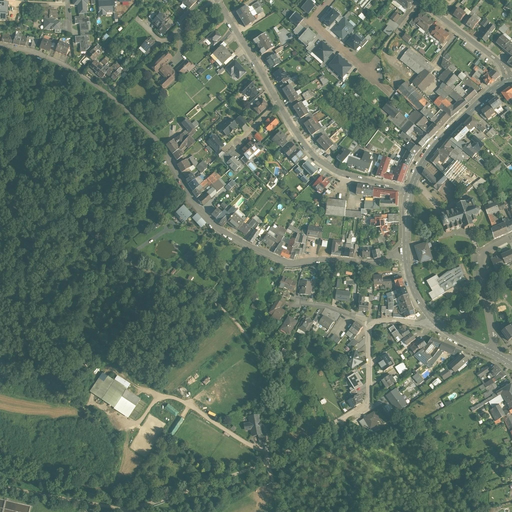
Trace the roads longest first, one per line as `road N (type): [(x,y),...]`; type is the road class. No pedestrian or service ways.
road 1 (residential): [(405,251),(377,262),(289,263),(218,230),(169,157),(120,104),(57,64),(0,46)]
road 2 (track): [(276,437),(269,379),(235,318),(202,294),(80,246),(0,199)]
road 3 (residential): [(368,321),(367,402),(272,462)]
road 4 (residential): [(408,191),(338,173),(314,158),(277,104)]
road 5 (tertiary): [(509,81),(427,152),(408,191)]
road 6 (track): [(14,299),(128,380)]
road 7 (residential): [(511,235),(478,257),(491,353)]
road 8 (residential): [(329,0),(317,26),(390,92)]
road 9 (residential): [(418,0),(500,63),(509,81)]
road 10 (track): [(121,511),(0,488)]
